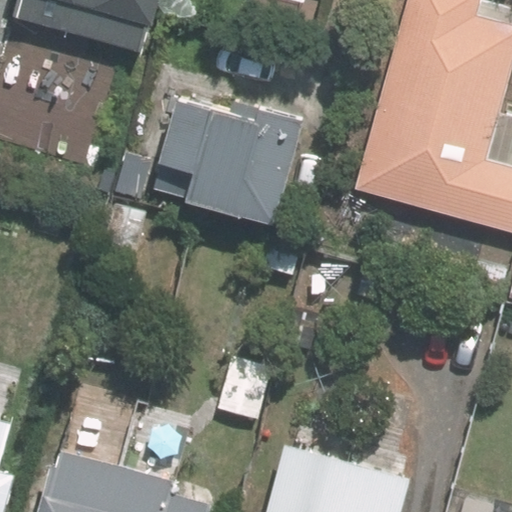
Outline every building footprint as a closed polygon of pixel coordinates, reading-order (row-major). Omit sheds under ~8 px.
[(15,0),(13,9),(151,47),(163,0),(15,0)] [(484,0),(412,0),(363,184),(511,223),(511,156),(492,151),(511,75),(511,17),(482,9),(484,0)] [(309,118),(174,84),(148,188),(282,222),(309,118)] [(0,511),(13,511),(26,466),(8,461),(22,413),(0,406),(0,511)] [(270,511),(407,511),(419,470),(291,435),(270,511)] [(223,511),(231,485),(64,441),(45,511),(223,511)]
